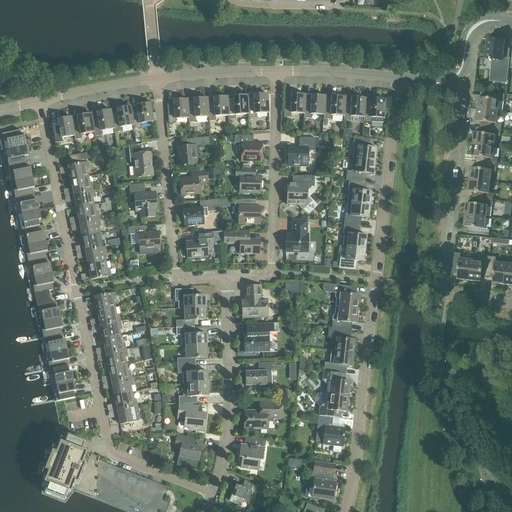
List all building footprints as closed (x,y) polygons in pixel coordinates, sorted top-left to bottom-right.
[(487,45),(485,59),(490,60),(490,61),(492,61),(492,60),(494,60),(493,70),(500,71),(499,80),(507,81),(509,58),(503,57),(504,48),(505,45),(505,41),(487,39),(487,40),(489,40),(488,44),(487,45)] [(478,97),(477,109),(498,112),(500,100),(505,101),(505,95),(484,92),(483,98),(478,97)] [(254,98),(248,99),(249,114),(248,114),(249,119),(256,118),(256,114),(269,113),(268,94),(254,95),(254,98)] [(291,113),(304,114),(305,98),(306,95),(292,94),(292,98),(285,97),(284,117),(291,117),(291,113)] [(234,100),(228,100),(229,116),(228,116),(229,120),(236,119),(236,115),(248,114),(249,114),(248,99),(248,95),(234,96),(234,100)] [(311,119),(311,114),(324,115),(325,100),(326,96),(312,95),(312,99),(305,98),(304,114),(304,118),(311,119)] [(214,101),(208,101),(209,117),(208,117),(209,121),(216,121),(216,116),(228,116),(229,116),(228,100),(228,96),(214,97),(214,101)] [(324,115),(324,119),(331,120),(331,115),(344,116),(345,101),(346,97),(332,96),(332,100),(325,100),(324,115)] [(351,117),(364,117),(365,102),(366,98),(352,97),(352,101),(345,101),(344,116),(344,120),(351,121),(351,117)] [(194,102),(188,103),(189,118),(188,118),(189,122),(196,122),(196,118),(208,117),(209,117),(208,101),(208,98),(194,99),(194,102)] [(188,103),(188,99),(174,100),(174,104),(167,104),(169,124),(176,123),(176,119),(188,118),(189,118),(188,103)] [(364,117),(364,121),(384,123),(384,118),(385,118),(386,99),(372,99),(372,102),(365,102),(364,117)] [(137,109),(131,110),(134,125),(133,125),(134,129),(140,128),(141,128),(141,124),(154,122),(150,103),(137,105),(137,109)] [(117,112),(111,113),(114,129),(114,133),(122,132),(121,127),(133,125),(134,125),(131,110),(130,106),(117,109),(117,112)] [(481,122),(480,127),(501,130),(502,123),(497,123),(498,112),(477,109),(476,121),(481,122)] [(98,116),(92,117),(91,117),(94,132),(95,136),(102,135),(101,131),(114,129),(111,113),(111,110),(97,112),(98,116)] [(78,119),(72,120),(72,121),(75,136),(74,136),(75,140),(82,139),(82,135),(94,132),(91,117),(92,117),(91,113),(77,116),(78,119)] [(72,121),(72,120),(71,117),(58,119),(58,123),(52,124),(55,144),(63,142),(62,138),(74,136),(75,136),(72,121)] [(475,133),(473,144),(494,147),(496,136),(501,136),(501,130),(480,127),(479,133),(475,133)] [(134,129),(137,141),(143,140),(140,128),(134,129)] [(7,141),(9,150),(26,146),(24,136),(22,137),(21,130),(2,134),(4,142),(7,141)] [(262,143),(253,143),(253,136),(235,136),(235,143),(242,143),(242,161),(262,161),(262,143)] [(209,137),(197,139),(198,146),(210,144),(209,137)] [(355,146),(353,159),(375,161),(376,152),(377,151),(377,149),(376,147),(374,147),(372,148),(370,148),(368,145),(369,138),(354,137),(353,146),(355,146)] [(289,148),(288,166),(308,167),(309,151),(315,151),(316,138),(300,138),(299,149),(289,148)] [(135,162),(136,178),(153,176),(151,153),(142,153),(141,144),(129,146),(131,163),(135,162)] [(473,144),(472,156),(477,157),(476,163),(497,165),(503,166),(504,163),(498,162),(498,159),(493,158),(494,147),(473,144)] [(8,159),(9,166),(27,163),(26,157),(28,156),(26,146),(9,150),(11,158),(8,159)] [(184,166),(184,167),(195,166),(195,165),(197,165),(196,146),(177,147),(179,167),(184,166)] [(70,156),(71,163),(84,160),(82,154),(70,156)] [(346,180),(349,181),(364,182),(365,175),(367,174),(370,174),(371,175),(373,175),(375,174),(375,172),(374,170),(375,161),(353,159),(352,171),(347,171),(346,180)] [(70,173),(71,180),(89,177),(87,170),(90,169),(88,162),(68,165),(68,167),(70,166),(71,172),(70,173)] [(14,173),(15,181),(33,178),(31,168),(28,169),(27,163),(9,166),(10,173),(14,173)] [(471,168),(469,180),(490,182),(492,171),(497,171),(497,165),(476,163),(475,168),(471,168)] [(207,170),(195,171),(191,171),(192,178),(180,179),(182,196),(201,194),(200,184),(208,183),(207,177),(207,170)] [(255,170),(236,170),(236,176),(240,176),(240,193),(261,193),(261,176),(255,176),(255,170)] [(111,173),(105,174),(108,188),(114,187),(111,173)] [(288,184),(288,189),(287,205),(290,205),(290,206),(294,206),(294,205),(299,205),(303,209),(312,201),(307,197),(308,190),(311,187),(315,187),(315,177),(293,176),(293,183),(290,183),(288,183),(288,184)] [(74,194),(94,190),(93,183),(90,184),(89,177),(71,180),(73,188),(74,188),(75,194),(74,194)] [(14,191),(15,198),(33,194),(32,188),(35,188),(33,178),(15,181),(17,190),(14,191)] [(473,192),(472,198),(493,200),(494,194),(489,193),(490,182),(469,180),(468,191),(473,192)] [(350,190),(348,203),(370,205),(371,196),(372,195),(373,193),(371,191),(369,191),(368,192),(365,191),(363,189),(364,182),(349,181),(348,190),(350,190)] [(156,209),(155,196),(155,193),(154,193),(150,193),(145,194),(144,184),(129,185),(131,203),(136,203),(136,211),(140,210),(141,217),(155,216),(154,209),(156,209)] [(75,201),(77,209),(94,205),(93,198),(95,197),(94,190),(74,194),(74,195),(75,195),(77,201),(75,201)] [(20,205),(22,213),(39,210),(37,200),(35,200),(33,194),(15,198),(17,205),(20,205)] [(467,203),(465,215),(486,217),(488,206),(493,207),(493,200),(472,198),(471,203),(467,203)] [(222,199),(200,201),(200,208),(183,210),(185,227),(205,225),(204,217),(208,217),(208,212),(222,210),(222,199)] [(235,214),(239,215),(239,224),(260,224),(260,215),(259,215),(259,207),(252,207),(252,201),(256,201),(256,200),(235,199),(235,214)] [(345,215),(344,224),(359,226),(360,219),(362,217),(365,217),(366,219),(368,219),(370,218),(370,215),(369,214),(370,205),(348,203),(347,215),(345,215)] [(80,222),(80,223),(100,219),(98,212),(96,212),(94,205),(77,209),(78,217),(80,216),(81,222),(80,222)] [(20,223),(22,230),(40,226),(39,220),(41,220),(39,210),(22,213),(24,222),(20,223)] [(486,217),(465,215),(464,227),(469,227),(468,233),(489,235),(490,229),(485,228),(486,217)] [(81,229),(83,237),(100,234),(99,226),(101,226),(100,219),(80,223),(80,224),(81,223),(82,229),(81,229)] [(295,234),(286,234),(286,257),(287,257),(287,252),(308,252),(308,234),(307,234),(307,221),(293,220),(293,228),(295,228),(295,234)] [(343,247),(347,247),(365,249),(366,240),(367,239),(368,236),(366,235),(364,234),(363,235),(360,235),(358,233),(359,226),(344,224),(343,234),(345,234),(343,247)] [(27,236),(28,245),(45,242),(43,232),(41,232),(40,226),(22,230),(23,237),(27,236)] [(139,234),(141,255),(157,253),(156,248),(160,248),(159,232),(146,233),(145,226),(128,228),(129,235),(139,234)] [(186,242),(188,258),(208,257),(207,246),(224,244),(222,232),(198,234),(198,241),(186,242)] [(240,244),(240,254),(259,254),(260,240),(242,240),(242,232),(251,233),(251,232),(225,232),(224,243),(240,244)] [(85,251),(105,247),(104,240),(101,241),(100,234),(83,237),(84,245),(85,245),(87,250),(85,251)] [(27,254),(28,262),(46,258),(45,252),(47,251),(45,242),(28,245),(30,254),(27,254)] [(87,258),(88,265),(106,262),(104,255),(107,254),(105,247),(85,251),(85,252),(87,251),(88,257),(87,258)] [(365,249),(347,247),(346,259),(340,259),(339,268),(354,270),(355,263),(357,261),(360,261),(361,262),(363,263),(365,261),(365,259),(364,258),(365,249)] [(458,280),(469,281),(472,260),(461,258),(461,253),(455,253),(452,274),(458,275),(458,280)] [(482,277),(488,278),(490,257),(484,256),(483,261),(472,260),(469,281),(481,282),(482,277)] [(493,283),(505,285),(507,264),(496,262),(496,257),(490,257),(488,278),(493,279),(493,283)] [(33,268),(35,277),(52,273),(50,264),(48,264),(46,258),(28,262),(30,269),(33,268)] [(106,262),(88,265),(90,273),(91,273),(92,279),(91,279),(91,280),(111,276),(110,268),(107,269),(106,262)] [(34,288),(36,299),(50,296),(49,291),(53,290),(52,284),(54,283),(52,273),(35,277),(37,287),(34,288)] [(336,306),(336,307),(358,309),(358,308),(360,307),(360,305),(359,303),(360,295),(352,294),(353,287),(324,283),(323,289),(326,292),(336,293),(336,297),(337,299),(337,300),(336,307),(336,306)] [(247,301),(243,301),(244,317),(268,316),(267,300),(261,301),(260,287),(246,287),(247,301)] [(178,297),(179,309),(185,308),(205,308),(205,296),(190,296),(190,289),(175,290),(175,297),(178,297)] [(96,303),(97,311),(115,308),(114,300),(116,300),(114,293),(95,297),(96,297),(97,303),(96,303)] [(42,312),(44,321),(61,318),(59,308),(57,308),(55,302),(52,303),(50,296),(36,299),(39,313),(42,312)] [(333,321),(332,328),(332,329),(347,331),(348,331),(349,322),(357,323),(358,316),(359,314),(359,312),(358,310),(358,309),(336,307),(336,314),(335,314),(335,315),(333,316),(333,320),(332,320),(332,321),(333,321)] [(100,325),(120,321),(119,314),(116,315),(115,308),(97,311),(99,319),(100,319),(102,324),(100,325)] [(176,320),(176,328),(192,327),(191,320),(206,320),(205,308),(185,308),(179,309),(185,309),(185,320),(176,320)] [(42,331),(44,338),(62,334),(60,328),(63,328),(61,318),(44,321),(45,330),(42,331)] [(102,332),(103,339),(121,336),(119,329),(122,328),(120,321),(100,325),(100,326),(102,325),(103,331),(102,332)] [(269,352),(268,333),(279,332),(279,323),(247,324),(247,335),(244,335),(245,353),(253,353),(255,354),(258,354),(259,352),(269,352)] [(182,347),(186,346),(207,346),(206,334),(192,334),(192,327),(176,328),(177,335),(182,335),(182,347)] [(336,344),(335,351),(353,353),(355,340),(349,339),(347,337),(347,331),(332,329),(332,328),(329,328),(327,338),(331,338),(331,341),(333,344),(336,344)] [(48,344),(50,353),(67,350),(65,340),(63,340),(62,334),(44,338),(45,345),(48,344)] [(106,353),(106,354),(126,350),(125,343),(122,343),(121,336),(103,339),(105,347),(106,347),(107,353),(106,353)] [(177,358),(178,366),(193,365),(193,358),(207,358),(207,346),(186,346),(186,358),(177,358)] [(49,362),(50,370),(68,366),(67,360),(69,359),(67,350),(50,353),(52,362),(49,362)] [(107,360),(109,368),(126,364),(125,357),(127,357),(126,350),(106,354),(108,354),(109,360),(107,360)] [(325,362),(324,372),(342,374),(343,367),(346,365),(352,366),(353,353),(335,351),(332,350),(330,363),(325,362)] [(151,352),(143,354),(144,361),(152,359),(151,352)] [(272,371),(273,370),(273,362),(260,362),(259,363),(259,368),(259,371),(246,371),(246,386),(267,385),(272,385),(272,371)] [(112,381),(112,382),(132,378),(130,371),(128,371),(126,364),(109,368),(110,376),(112,375),(113,381),(112,381)] [(183,373),(183,385),(187,384),(208,384),(208,371),(193,372),(193,365),(178,366),(178,373),(183,373)] [(55,376),(56,385),(74,381),(72,371),(69,372),(68,366),(50,370),(52,377),(55,376)] [(322,391),(319,393),(327,394),(348,397),(349,396),(350,393),(349,390),(350,382),(347,381),(346,382),(344,380),(345,374),(342,374),(324,372),(323,380),(328,386),(327,392),(322,391)] [(113,388),(115,396),(132,393),(131,385),(133,385),(132,378),(112,382),(113,382),(114,388),(113,388)] [(74,381),(56,385),(58,394),(55,394),(57,402),(75,398),(73,392),(76,391),(74,381)] [(184,396),(179,396),(179,404),(194,404),(194,396),(197,396),(208,396),(208,384),(187,384),(187,390),(183,390),(184,396)] [(117,410),(137,406),(136,399),(134,400),(132,393),(115,396),(116,404),(118,404),(119,409),(117,410)] [(320,407),(319,416),(333,417),(340,418),(341,412),(343,410),(343,411),(347,412),(348,403),(349,401),(348,398),(348,397),(327,394),(326,403),(320,407)] [(268,412),(245,411),(245,428),(268,429),(268,421),(274,421),(274,412),(281,412),(281,403),(268,403),(268,412)] [(179,404),(177,418),(185,419),(184,429),(188,430),(188,431),(204,433),(206,415),(193,413),(194,404),(179,404)] [(137,406),(117,410),(118,411),(119,410),(120,416),(119,417),(120,425),(138,421),(138,420),(139,420),(137,413),(139,413),(137,406)] [(333,417),(319,416),(316,441),(324,442),(323,444),(334,446),(333,452),(341,453),(342,447),(343,447),(345,428),(332,427),(333,417)] [(71,493),(72,488),(75,482),(77,483),(85,464),(82,463),(86,452),(84,451),(85,448),(87,443),(67,435),(64,444),(60,442),(56,453),(52,451),(45,470),(49,472),(44,482),(48,484),(45,493),(64,501),(68,492),(71,493)] [(190,438),(177,435),(175,447),(181,448),(178,465),(195,469),(197,460),(199,460),(202,447),(189,444),(190,438)] [(241,468),(255,470),(255,469),(256,460),(263,461),(266,440),(246,437),(244,449),(241,449),(239,457),(242,458),(241,468)] [(75,482),(72,488),(133,511),(159,511),(164,501),(168,491),(169,488),(168,488),(155,483),(142,478),(142,477),(141,478),(128,473),(129,472),(128,472),(115,467),(106,464),(107,463),(99,460),(100,458),(86,452),(82,463),(85,464),(77,483),(75,482)] [(315,461),(312,480),(314,480),(313,487),(307,487),(307,488),(306,488),(305,495),(306,496),(306,497),(320,499),(320,498),(325,498),(326,496),(334,497),(336,483),(331,482),(331,481),(332,480),(332,478),(331,477),(331,476),(334,476),(335,464),(315,461)] [(234,489),(229,500),(241,505),(243,500),(248,502),(252,491),(256,493),(258,486),(245,481),(243,487),(241,486),(241,487),(236,485),(235,489),(234,489)]
